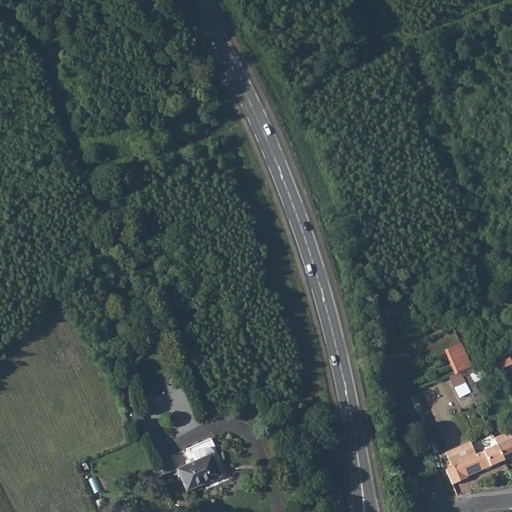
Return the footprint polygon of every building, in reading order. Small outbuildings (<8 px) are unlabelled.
[(507,367),(505,361),(497,364),(500,371),(507,367)] [(469,375),(462,378),(466,385),(477,405),(483,402),(469,375)] [(139,413),(132,416),(136,427),(144,424),(139,413)] [(497,445),(496,445),(503,461),(511,456),(511,430),(497,436),(496,433),(492,434),(497,445)] [(444,452),(451,467),(460,463),(466,476),(476,472),(487,467),(503,461),(496,445),(475,454),(470,442),(444,452)] [(191,454),(194,461),(210,454),(211,456),(214,455),(212,452),(211,450),(207,449),(205,448),(191,454)] [(210,454),(194,461),(176,469),(185,491),(220,476),(211,456),(210,454)] [(451,467),(448,468),(455,483),(467,478),(467,477),(466,476),(460,463),(451,467)] [(448,468),(444,470),(451,485),(455,483),(448,468)]
